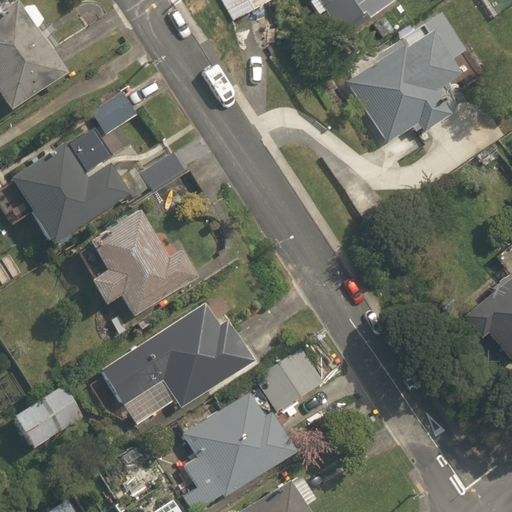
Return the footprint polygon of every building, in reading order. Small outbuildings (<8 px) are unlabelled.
[(16,0),(14,0),(0,8),(0,96),(9,112),(63,80),(16,0)] [(220,0),(234,21),(266,0),(220,0)] [(319,0),(341,28),(379,0),(319,0)] [(437,22),(346,76),(388,148),(448,113),(432,87),(464,68),(437,22)] [(128,92),(90,117),(100,134),(139,109),(128,92)] [(4,171),(50,242),(135,188),(100,134),(90,117),(4,171)] [(158,253),(135,211),(93,235),(111,269),(86,283),(98,305),(121,292),(133,315),(201,278),(180,241),(158,253)] [(511,272),(465,307),(507,364),(511,359),(511,272)] [(211,291),(96,371),(121,407),(155,383),(176,413),(257,356),(211,291)] [(254,385),(272,414),(320,382),(301,354),(254,385)] [(63,381),(11,409),(31,445),(83,417),(63,381)] [(193,511),(196,511),(294,447),(272,414),(254,385),(182,433),(197,455),(175,470),(189,491),(183,496),(193,511)] [(306,511),(289,478),(223,511),(306,511)] [(75,511),(66,497),(40,511),(75,511)]
